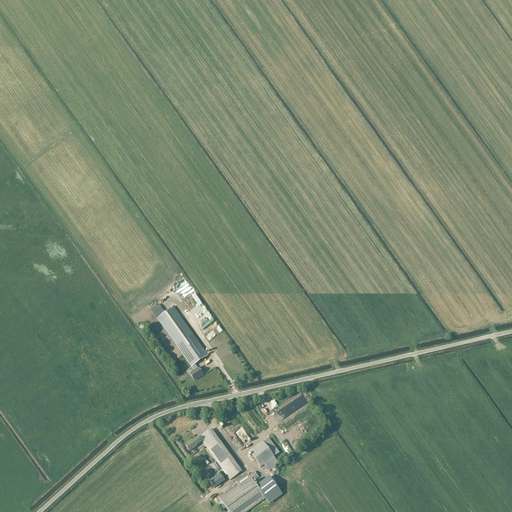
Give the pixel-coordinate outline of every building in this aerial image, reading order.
[(173,308),(157,319),(191,367),(194,371),(190,375),(194,381),(203,375),(198,368),(198,369),(195,365),(207,356),(173,308)] [(236,432),(242,444),(249,441),(245,431),(242,432),(234,416),(225,420),(228,426),(231,425),(234,430),(235,430),(236,432)] [(196,446),(200,443),(202,441),(228,479),(241,470),(212,429),(201,437),(200,436),(193,441),(192,441),(185,446),(189,452),(196,447),(196,446)] [(265,446),(251,456),(260,468),(274,458),(265,446)] [(214,471),(219,468),(215,461),(210,464),(214,471)] [(235,482),(237,484),(238,486),(219,500),(227,511),(246,511),(265,499),(253,482),(258,478),(254,472),(249,476),(247,474),(235,482)] [(219,474),(210,481),(215,488),(224,481),(219,474)]
